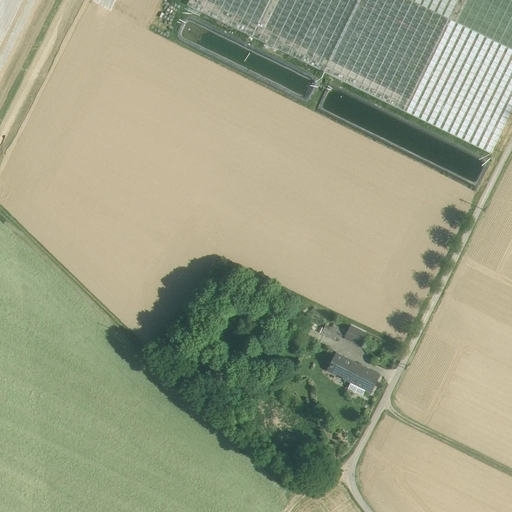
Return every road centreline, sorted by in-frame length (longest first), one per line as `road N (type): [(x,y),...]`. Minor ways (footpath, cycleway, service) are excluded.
road 1 (unclassified): [(511,141),(349,466),(370,511)]
road 2 (track): [(0,215),(294,498)]
